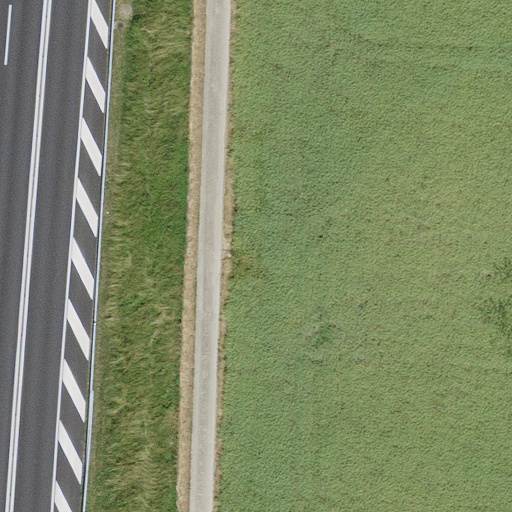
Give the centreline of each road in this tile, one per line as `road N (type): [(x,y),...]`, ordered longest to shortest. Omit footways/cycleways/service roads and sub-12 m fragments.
road 1 (motorway): [(32,511),(68,0)]
road 2 (track): [(201,511),(219,0)]
road 3 (motorway): [(0,134),(10,0)]
